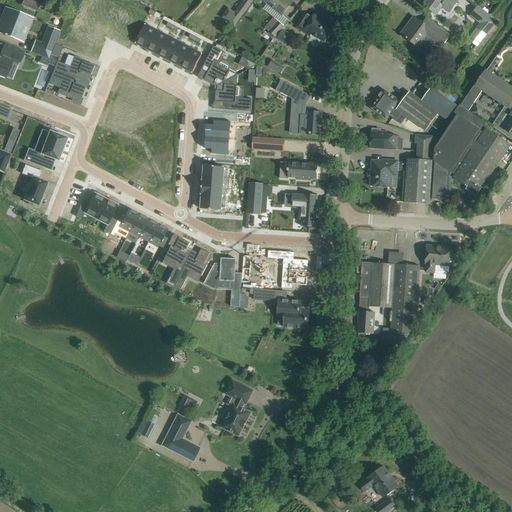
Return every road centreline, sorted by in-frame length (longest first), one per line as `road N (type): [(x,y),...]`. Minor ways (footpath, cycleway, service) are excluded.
road 1 (residential): [(182,216),(186,96),(116,62),(89,129)]
road 2 (unclassified): [(489,511),(392,415),(322,393)]
road 3 (residential): [(339,218),(350,71),(366,16)]
road 4 (residential): [(339,218),(470,223),(511,216)]
road 5 (residential): [(182,216),(219,235),(337,242)]
road 6 (residential): [(322,393),(337,242)]
road 7 (unclassified): [(237,511),(284,471),(322,393)]
